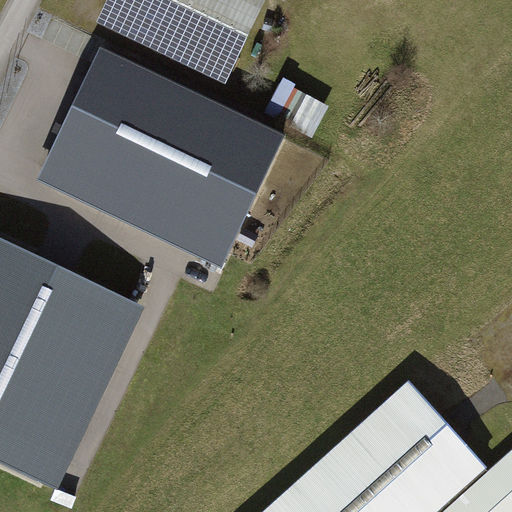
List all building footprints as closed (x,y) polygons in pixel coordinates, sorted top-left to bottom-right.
[(261,0),(152,0),(241,42),(261,0)] [(104,46),(40,181),(227,269),(291,135),(104,46)] [(329,111),(305,97),(286,130),(311,144),(329,111)] [(135,306),(0,242),(0,466),(48,489),(135,306)] [(408,375),(248,511),(511,511),(511,450),(490,470),(408,375)]
